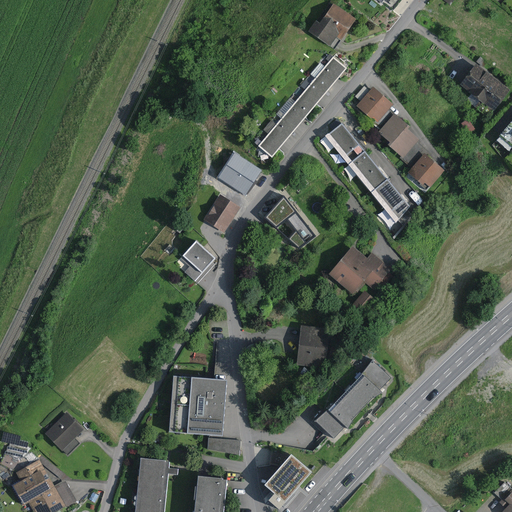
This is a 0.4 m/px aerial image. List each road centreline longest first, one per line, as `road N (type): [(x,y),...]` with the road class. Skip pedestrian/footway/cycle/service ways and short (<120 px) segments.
road 1 (residential): [(425,0),(244,224),(227,281)]
road 2 (primary): [(511,314),(316,511)]
road 3 (residential): [(227,281),(132,428),(107,511)]
road 4 (residential): [(227,281),(264,511)]
